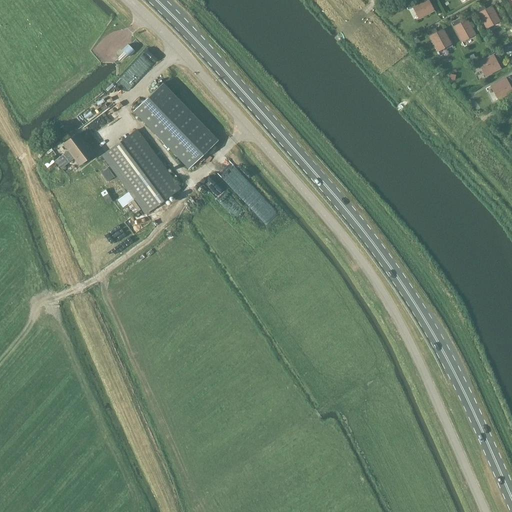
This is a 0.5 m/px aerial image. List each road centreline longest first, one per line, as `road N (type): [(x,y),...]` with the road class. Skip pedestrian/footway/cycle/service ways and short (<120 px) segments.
road 1 (unclassified): [(484,511),(374,280),(126,0)]
road 2 (primary): [(511,501),(404,288),(288,143),(154,0)]
road 3 (track): [(168,511),(76,289)]
road 4 (track): [(76,289),(22,159)]
